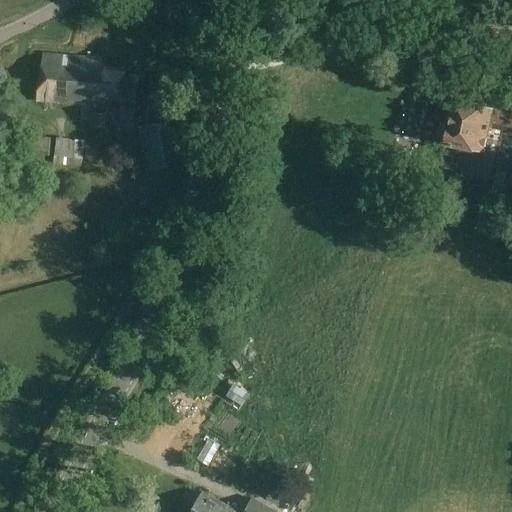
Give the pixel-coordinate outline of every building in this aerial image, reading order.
[(127,71),(100,68),(101,60),(41,54),(36,102),(81,107),(82,97),(122,102),(119,124),(137,126),(145,170),(180,164),(173,120),(146,125),(151,77),(127,74),(127,71)] [(511,109),(493,105),(492,108),(453,99),(447,123),(443,122),(438,126),(436,136),(439,142),(442,143),(437,165),(487,178),(489,170),(511,175),(511,109)] [(105,114),(95,114),(95,127),(105,128),(105,114)] [(24,156),(38,158),(37,171),(49,172),(49,159),(52,139),(26,136),(24,156)] [(73,157),(82,157),(83,142),(74,141),(73,157)] [(54,163),(66,164),(67,156),(54,155),(54,163)] [(274,511),(252,499),(244,511),(241,511),(204,490),(191,511),(274,511)]
